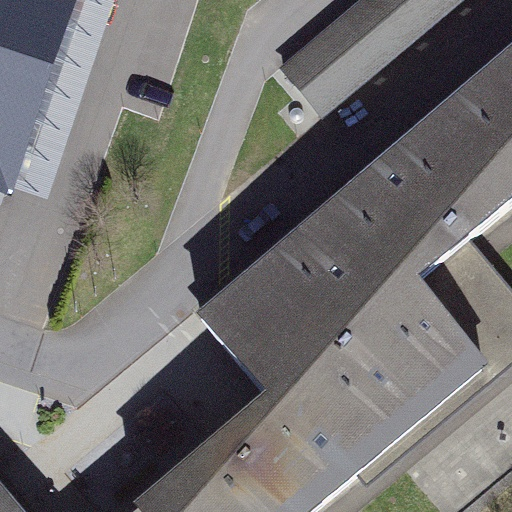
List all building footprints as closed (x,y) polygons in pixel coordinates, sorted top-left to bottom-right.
[(0,0),(0,224),(74,0),(0,0)] [(369,0),(285,71),(321,118),(461,0),(369,0)] [(271,406),(144,511),(315,511),(511,348),(511,339),(448,263),(511,208),(511,62),(201,322),(271,406)] [(454,511),(464,511),(511,478),(511,410),(426,472),(454,511)] [(13,511),(0,496),(0,511),(13,511)]
